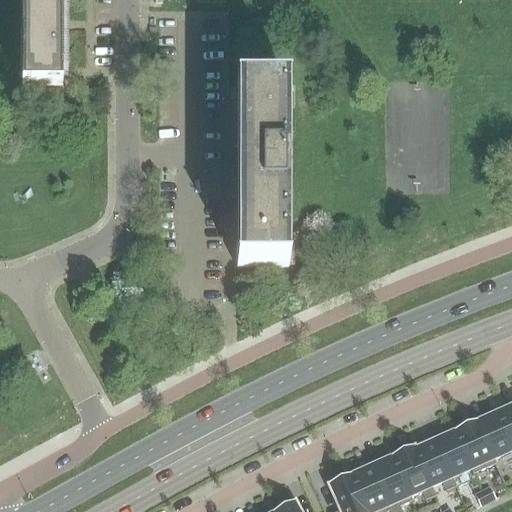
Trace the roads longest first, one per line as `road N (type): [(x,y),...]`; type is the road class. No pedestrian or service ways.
road 1 (primary): [(511,285),(336,356),(40,511)]
road 2 (primary): [(114,511),(325,401),(511,323)]
road 3 (residential): [(196,511),(473,380),(501,359)]
road 4 (residential): [(19,281),(109,237),(125,212),(127,156)]
road 5 (unclassified): [(89,440),(89,406),(19,281)]
road 6 (residential): [(127,156),(127,0)]
